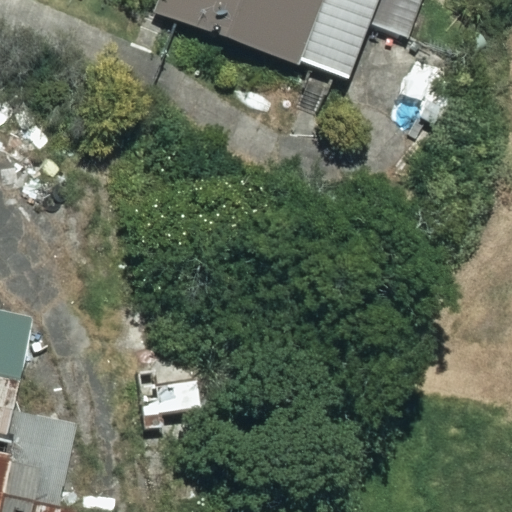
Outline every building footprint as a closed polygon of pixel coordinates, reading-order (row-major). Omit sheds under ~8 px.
[(302,63),(348,82),(371,24),(408,38),(422,0),(159,0),(154,15),(298,72),(302,63)] [(268,240),(337,240),(338,194),(302,193),(302,176),(268,175),(268,240)] [(0,511),(31,511),(32,507),(60,511),(77,428),(13,416),(31,322),(0,315),(0,511)] [(197,384),(154,388),(153,373),(137,373),(141,430),(158,429),(157,416),(199,412),(197,384)] [(188,511),(185,444),(120,447),(123,511),(188,511)]
